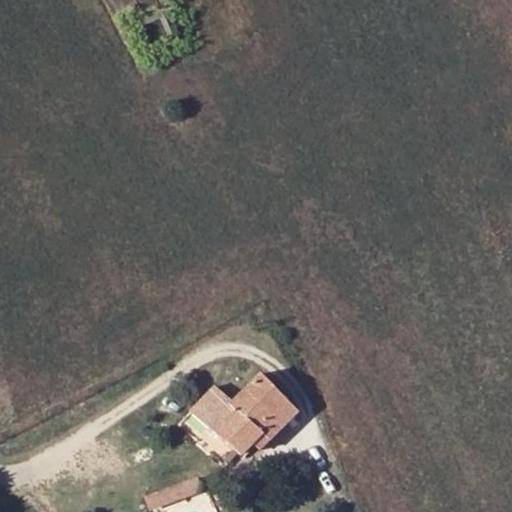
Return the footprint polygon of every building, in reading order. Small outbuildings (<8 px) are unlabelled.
[(159,13),(136,23),(138,28),(157,20),(165,37),(170,35),(159,13)] [(227,397),(202,424),(238,454),(259,431),(249,421),(269,397),(248,379),(230,400),(227,397)] [(202,424),(227,397),(215,386),(190,413),(202,424)] [(190,497),(206,492),(199,474),(184,479),(190,497)] [(157,509),(190,497),(184,479),(150,492),(157,509)] [(142,496),(148,511),(150,511),(157,509),(150,492),(142,496)]
